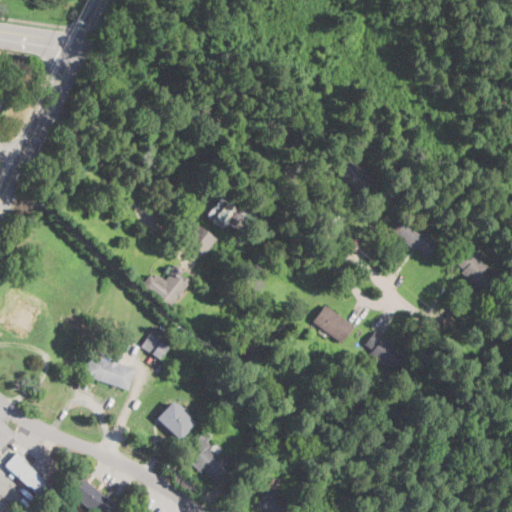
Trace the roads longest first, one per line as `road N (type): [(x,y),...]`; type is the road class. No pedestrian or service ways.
road 1 (residential): [(36,130),(264,114),(286,139),(319,229),(454,336)]
road 2 (residential): [(0,402),(168,487),(199,511)]
road 3 (tertiary): [(0,200),(98,0)]
